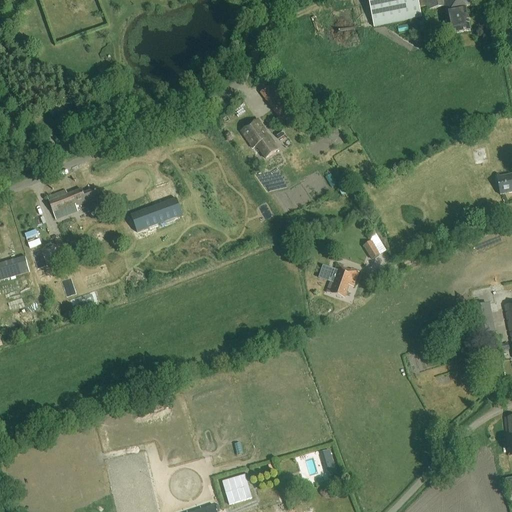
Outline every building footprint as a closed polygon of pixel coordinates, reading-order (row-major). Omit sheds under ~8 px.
[(474,0),(368,0),(374,28),(422,19),(420,9),(427,7),(428,11),(444,8),(450,36),(471,32),(467,9),(476,7),(474,0)] [(261,93),(281,119),(294,110),(273,83),(261,93)] [(265,157),(278,147),(259,119),(242,131),(254,148),(258,146),(265,157)] [(279,139),(284,135),(281,130),(275,134),(279,139)] [(119,162),(105,167),(108,173),(121,168),(119,162)] [(122,179),(131,174),(129,170),(119,175),(122,179)] [(500,196),(511,194),(511,175),(499,178),(499,175),(477,179),(481,204),(500,201),(500,196)] [(447,215),(469,203),(460,184),(438,196),(447,215)] [(77,207),(99,199),(95,188),(83,192),(82,189),(68,194),(66,190),(48,197),(56,219),(79,210),(77,207)] [(183,218),(176,200),(130,217),(137,235),(183,218)] [(25,257),(18,233),(3,237),(10,261),(0,264),(0,280),(29,272),(25,257)] [(373,251),(365,255),(374,270),(382,266),(373,251)] [(359,272),(339,265),(337,265),(327,292),(343,299),(349,285),(353,287),(359,272)] [(480,305),(483,330),(497,328),(494,303),(480,305)] [(453,352),(442,355),(444,361),(455,358),(453,352)] [(241,475),(218,482),(225,504),(248,498),(241,475)] [(299,483),(286,486),(288,492),(301,488),(299,483)]
